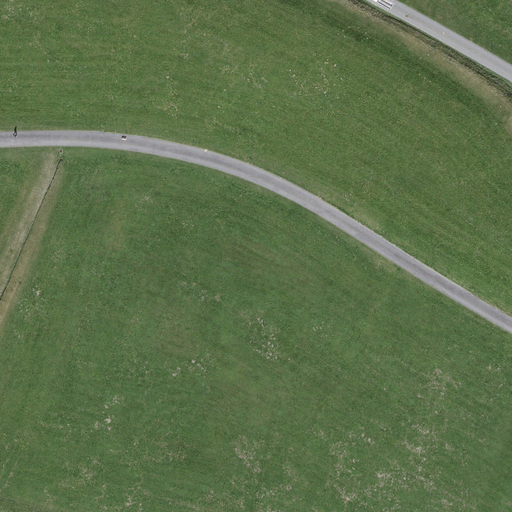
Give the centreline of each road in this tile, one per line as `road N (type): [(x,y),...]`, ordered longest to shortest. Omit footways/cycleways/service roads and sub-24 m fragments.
road 1 (unclassified): [(0,139),(125,138),(221,163),(295,194),(511,321)]
road 2 (unclassified): [(380,0),(511,75)]
